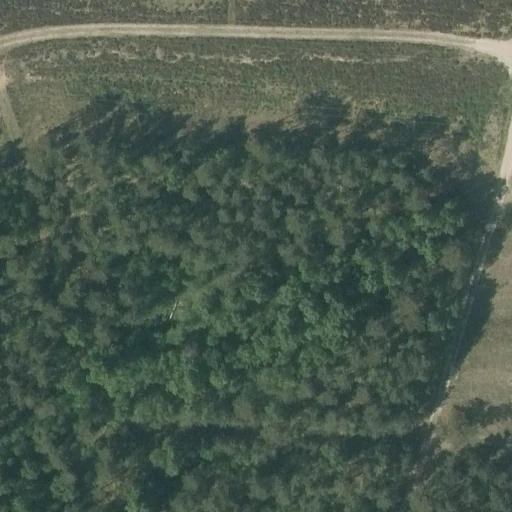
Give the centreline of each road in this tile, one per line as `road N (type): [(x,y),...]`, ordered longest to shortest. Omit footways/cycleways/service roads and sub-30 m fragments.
road 1 (track): [(0,114),(114,421),(426,439),(511,436)]
road 2 (track): [(0,43),(72,28),(473,41),(511,57)]
road 3 (track): [(511,180),(474,178),(79,333)]
road 4 (track): [(511,115),(505,171),(404,511)]
